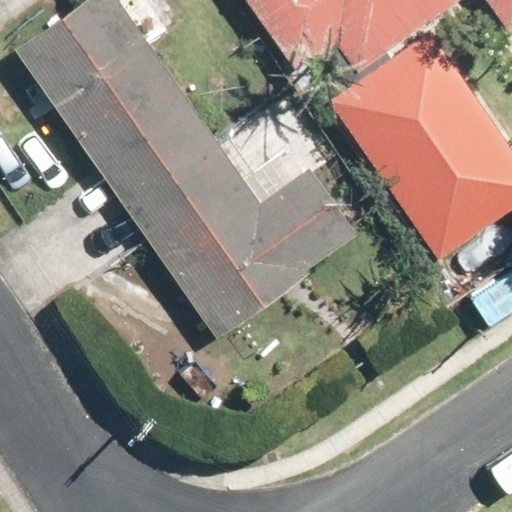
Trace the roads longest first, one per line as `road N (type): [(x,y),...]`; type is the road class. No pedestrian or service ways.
road 1 (residential): [(135,511),(0,316)]
road 2 (residential): [(511,423),(383,511)]
